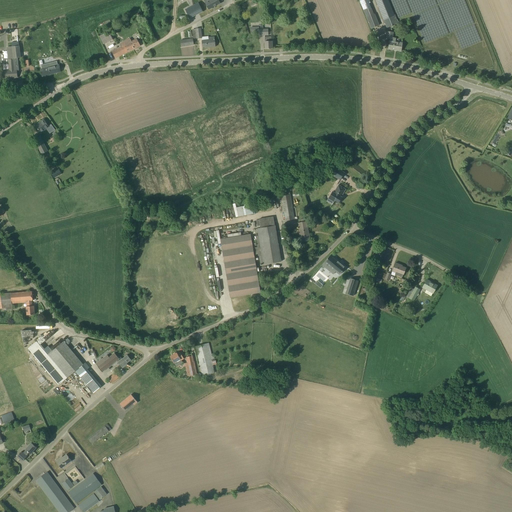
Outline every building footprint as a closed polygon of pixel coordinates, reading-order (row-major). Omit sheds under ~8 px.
[(210,0),(209,1),(208,0),(203,0),(205,3),(209,9),(220,3),(219,2),(222,0),(210,0)] [(370,3),(369,0),(359,0),(360,2),(369,24),(371,28),(379,25),(375,14),(374,14),(369,3),(370,3)] [(375,0),(386,28),(398,23),(388,0),(375,0)] [(198,3),(185,9),(190,18),(203,11),(198,3)] [(259,35),(268,35),(268,29),(259,29),(259,26),(251,27),(251,33),(259,32),(259,35)] [(390,39),(389,41),(388,49),(401,51),(402,43),(395,41),(396,38),(392,37),(393,32),(387,31),(386,38),(390,39)] [(112,32),(100,35),(103,44),(108,42),(110,48),(115,46),(113,40),(114,39),(112,32)] [(209,40),(202,40),(203,47),(210,46),(210,47),(215,47),(214,37),(209,37),(209,40)] [(181,46),(193,45),(193,38),(181,40),(181,46)] [(128,43),(127,40),(121,43),(122,46),(112,51),(115,58),(140,46),(137,39),(132,41),(128,43)] [(19,46),(12,46),(13,59),(8,60),(9,70),(2,70),(2,79),(17,77),(17,71),(19,70),(18,58),(20,58),(19,46)] [(57,61),(47,63),(39,65),(42,76),(61,72),(59,64),(58,65),(57,61)] [(41,122),(36,126),(40,133),(46,128),(48,130),(50,128),(44,119),(41,121),(41,122)] [(42,140),(36,143),(39,148),(38,148),(41,154),(48,151),(42,140)] [(344,172),(340,170),(336,168),(332,175),(340,180),(344,172)] [(346,189),(338,185),(334,192),(332,191),(327,199),(333,202),(334,201),(336,202),(338,203),(339,202),(340,202),(341,202),(342,200),(342,199),(341,198),(342,197),(341,196),(342,194),(342,195),(346,189)] [(285,221),(294,219),(297,219),(296,217),(294,217),(290,194),(281,196),(285,221)] [(254,214),(253,203),(245,204),(245,206),(238,206),(237,203),(235,203),(236,216),(254,214)] [(309,234),(307,221),(298,223),(300,233),(299,233),(301,241),(310,240),(309,234)] [(259,256),(260,265),(281,261),(275,225),(257,228),(258,235),(255,236),(257,247),(254,247),(255,254),(258,254),(258,256),(259,256)] [(231,297),(260,292),(250,234),(221,239),(231,297)] [(345,268),(330,255),(322,265),(333,274),(336,271),(340,274),(345,268)] [(403,274),(406,268),(405,268),(406,267),(395,263),(392,271),(395,273),(395,274),(402,277),(403,274)] [(329,277),(320,268),(311,278),(321,288),(324,285),(323,283),(329,277)] [(377,276),(385,279),(389,280),(391,274),(387,272),(387,274),(379,271),(377,276)] [(353,296),(358,280),(350,278),(345,293),(353,296)] [(433,293),(437,285),(427,279),(422,287),(433,293)] [(414,301),(420,289),(415,287),(409,298),(414,301)] [(0,293),(0,307),(5,307),(5,310),(12,309),(12,303),(27,302),(28,306),(26,306),(27,315),(34,314),(34,306),(32,306),(31,300),(33,300),(32,291),(0,293)] [(83,364),(80,360),(64,341),(48,354),(37,341),(28,349),(58,384),(75,370),(94,393),(101,386),(87,369),(89,367),(85,362),(83,364)] [(207,343),(195,346),(202,375),(214,373),(207,343)] [(173,355),(170,356),(173,361),(174,363),(174,362),(176,367),(179,365),(182,363),(181,360),(184,358),(180,352),(177,353),(176,353),(176,352),(175,352),(173,353),(173,354),(173,355)] [(119,359),(117,356),(115,353),(108,358),(106,356),(96,363),(98,366),(97,366),(102,372),(117,360),(119,359)] [(117,360),(123,368),(126,365),(125,364),(131,360),(127,355),(122,359),(119,355),(117,356),(119,359),(117,360)] [(196,373),(195,371),(192,355),(186,357),(189,375),(196,373)] [(108,379),(112,383),(119,377),(115,373),(108,379)] [(38,378),(44,386),(48,383),(43,375),(38,378)] [(71,392),(66,396),(69,401),(75,397),(71,392)] [(119,404),(124,410),(133,403),(134,405),(137,402),(131,394),(119,404)] [(29,414),(26,406),(2,416),(5,423),(29,414)] [(109,431),(108,429),(105,425),(88,438),(92,443),(100,438),(102,436),(109,431)] [(30,454),(37,447),(31,442),(25,449),(26,450),(23,453),(21,451),(17,456),(22,461),(27,456),(26,456),(29,453),(30,454)] [(61,468),(71,461),(66,454),(61,458),(56,461),(61,468)] [(102,461),(95,467),(97,470),(104,464),(102,461)] [(69,511),(74,508),(47,472),(36,480),(59,511),(69,511)] [(76,503),(101,484),(93,473),(68,492),(76,503)] [(67,490),(74,486),(68,478),(62,483),(67,490)] [(101,486),(94,492),(100,499),(107,493),(101,486)] [(83,511),(84,511),(96,504),(99,501),(94,494),(78,505),(83,511)]
